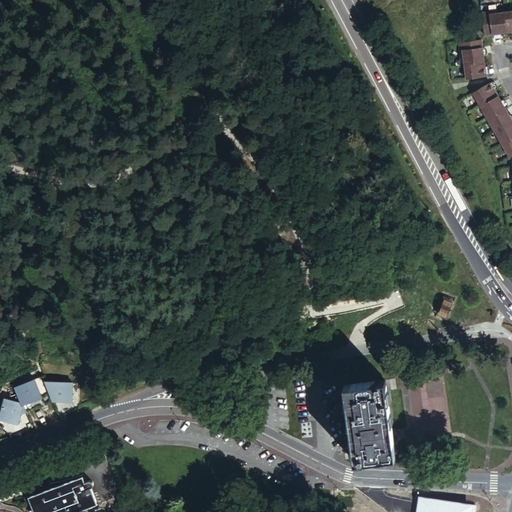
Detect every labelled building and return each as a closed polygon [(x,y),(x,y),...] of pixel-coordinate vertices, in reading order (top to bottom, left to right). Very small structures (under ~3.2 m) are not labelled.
[(484,34),(493,33),(492,29),(511,26),(511,10),(497,12),(496,10),(481,12),(484,34)] [(466,78),(482,76),(478,47),(482,47),(481,39),(459,42),(461,57),(463,57),(466,78)] [(482,76),(487,75),(482,47),(478,47),(482,76)] [(491,82),(487,84),(511,126),(511,114),(510,114),(491,82)] [(511,156),(511,126),(487,84),(474,92),(511,157),(511,156)] [(45,402),(53,398),(46,379),(43,373),(15,385),(19,393),(26,410),(34,406),(45,402)] [(46,379),(53,398),(72,399),(73,380),(46,379)] [(384,379),(344,384),(354,460),(394,455),(384,379)] [(20,412),(26,410),(19,393),(18,393),(17,394),(15,399),(5,396),(0,415),(0,416),(18,421),(20,412)] [(73,481),(36,495),(42,511),(74,511),(85,508),(89,506),(101,501),(94,485),(95,484),(96,483),(96,482),(97,481),(97,480),(95,479),(95,478),(93,477),(92,477),(90,478),(85,480),(74,484),(73,481)] [(42,511),(36,495),(31,496),(37,511),(42,511)]
